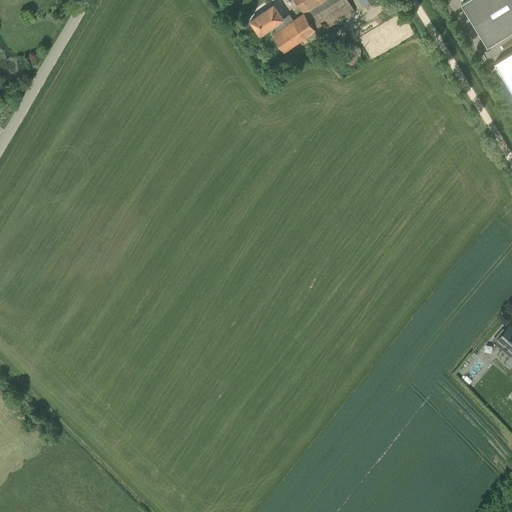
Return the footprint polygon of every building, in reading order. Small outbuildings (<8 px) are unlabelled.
[(261,34),(273,26),(277,32),(273,35),(285,52),(316,30),(318,34),(355,11),(348,0),(296,0),(304,12),(294,20),(289,14),(283,18),(274,4),(251,20),(261,34)] [(511,0),(464,0),(462,2),(488,45),(511,29),(511,0)] [(359,50),(347,57),(351,64),(363,58),(359,50)] [(511,51),(495,62),(511,90),(511,51)] [(511,328),(501,342),(511,351),(511,328)]
